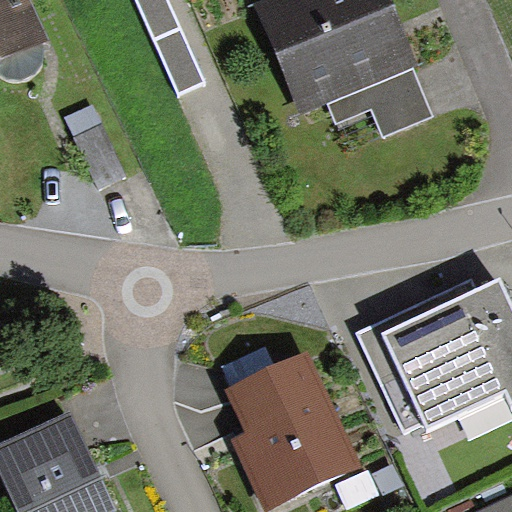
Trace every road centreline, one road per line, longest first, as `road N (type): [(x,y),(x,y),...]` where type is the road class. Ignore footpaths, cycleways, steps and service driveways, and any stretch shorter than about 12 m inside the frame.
road 1 (residential): [(511,214),(142,292)]
road 2 (residential): [(199,511),(141,385),(142,292)]
road 3 (residential): [(142,292),(0,254)]
